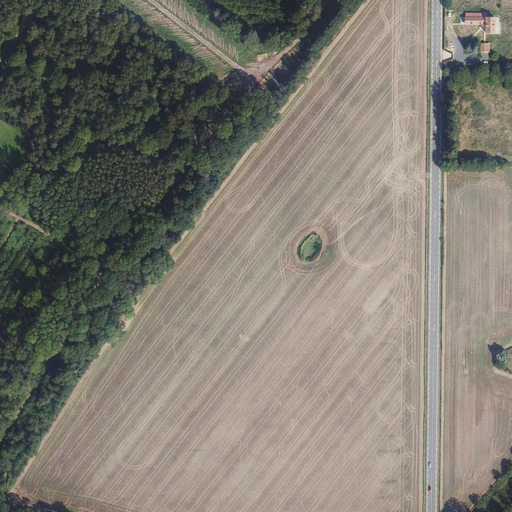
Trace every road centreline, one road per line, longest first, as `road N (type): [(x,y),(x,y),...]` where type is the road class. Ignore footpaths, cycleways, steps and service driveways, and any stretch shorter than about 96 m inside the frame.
road 1 (secondary): [(429,511),(435,0)]
road 2 (track): [(327,0),(298,40),(245,78),(150,0)]
